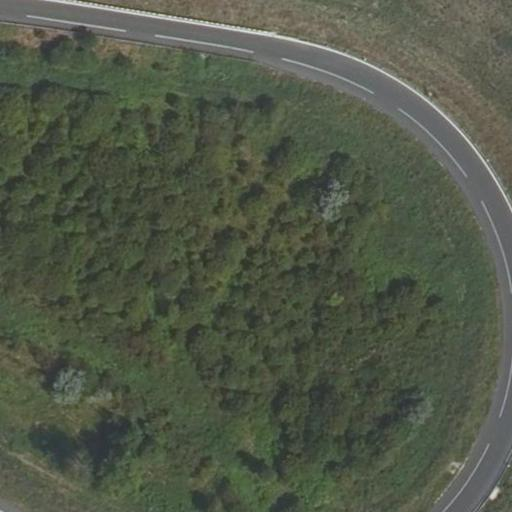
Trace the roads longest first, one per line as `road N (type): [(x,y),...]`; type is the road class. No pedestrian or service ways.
road 1 (trunk): [(0,4),(329,60),(406,99),(462,147),(489,191),(511,267)]
road 2 (trunk): [(511,404),(506,431),(455,511)]
